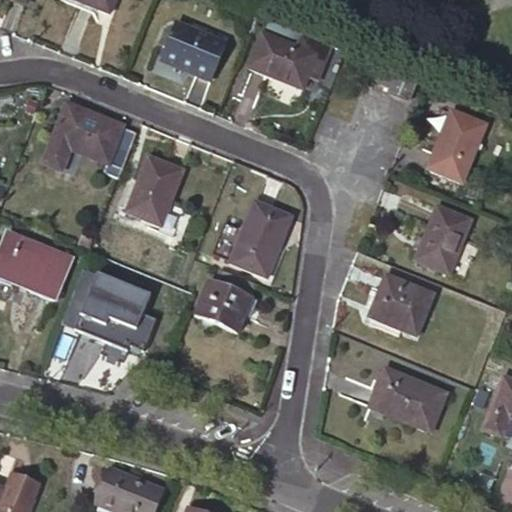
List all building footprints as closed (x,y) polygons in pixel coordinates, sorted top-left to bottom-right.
[(92,8),(108,14),(113,0),(59,0),(59,1),(90,14),(92,8)] [(159,59),(211,80),(224,48),(173,27),(159,59)] [(248,69),(302,90),(314,57),(260,35),(248,69)] [(389,90),(394,75),(384,70),(378,85),(389,90)] [(397,70),(395,72),(394,75),(389,90),(387,94),(407,101),(415,81),(416,78),(397,70)] [(121,127),(65,105),(41,164),(60,171),(69,150),(106,165),(104,170),(118,176),(120,171),(135,134),(121,128),(121,127)] [(421,184),(454,198),(483,127),(449,113),(421,184)] [(125,213),(160,227),(181,173),(146,159),(125,213)] [(380,249),(414,263),(436,209),(402,196),(380,249)] [(229,264),(265,279),(290,219),(254,204),(229,264)] [(0,248),(0,280),(53,301),(70,260),(5,235),(0,248)] [(252,285),(222,272),(216,287),(207,283),(193,317),(236,335),(245,315),(250,317),(255,302),(247,298),(252,285)] [(367,318),(415,338),(432,297),(384,277),(367,318)] [(74,331),(128,352),(143,315),(89,293),(74,331)] [(367,409),(429,434),(445,396),(383,370),(367,409)] [(480,431),(511,444),(511,382),(501,379),(480,431)] [(95,506),(110,511),(153,511),(162,492),(109,472),(95,506)]
